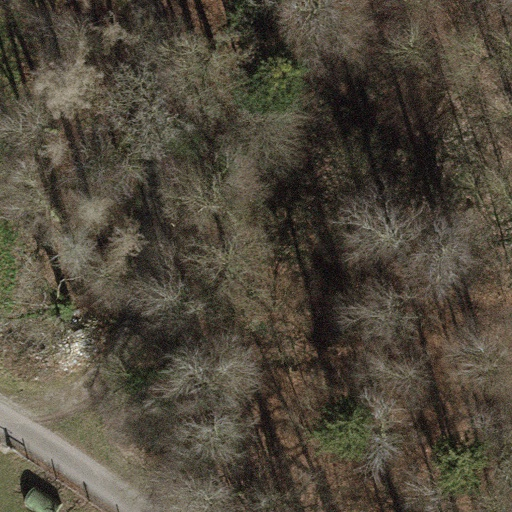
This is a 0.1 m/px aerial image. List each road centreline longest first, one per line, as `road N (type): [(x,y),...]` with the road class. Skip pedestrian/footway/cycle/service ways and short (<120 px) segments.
road 1 (track): [(4,420),(99,384),(160,300),(139,0)]
road 2 (track): [(140,511),(0,418)]
